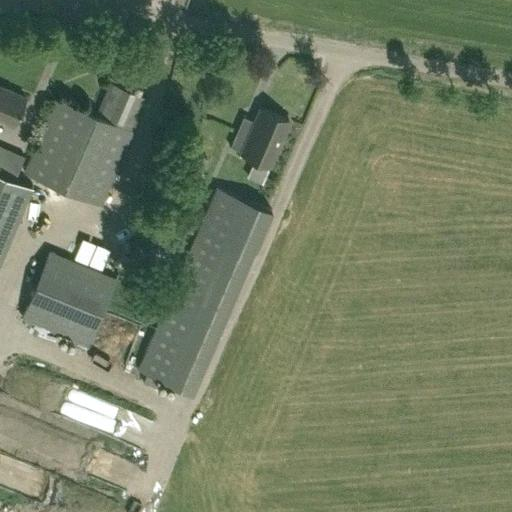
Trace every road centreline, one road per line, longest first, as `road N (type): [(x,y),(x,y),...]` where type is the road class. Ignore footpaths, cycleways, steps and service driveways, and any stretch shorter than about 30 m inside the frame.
road 1 (unknown): [(139,2),(167,44),(161,101),(125,178),(110,196),(50,220),(1,300),(40,341),(167,402),(190,397),(219,356),(352,57)]
road 2 (unclassified): [(511,87),(185,31),(139,2)]
road 3 (unclassified): [(139,2),(0,0)]
